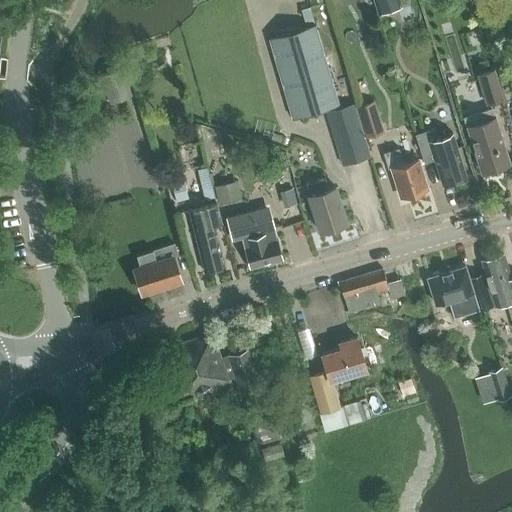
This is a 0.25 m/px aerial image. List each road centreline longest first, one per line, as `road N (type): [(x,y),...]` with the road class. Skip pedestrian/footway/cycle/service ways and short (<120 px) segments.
road 1 (tertiary): [(67,353),(349,259),(511,219)]
road 2 (unclassified): [(67,353),(18,121),(26,0)]
road 3 (unclassified): [(12,511),(71,438),(67,353)]
